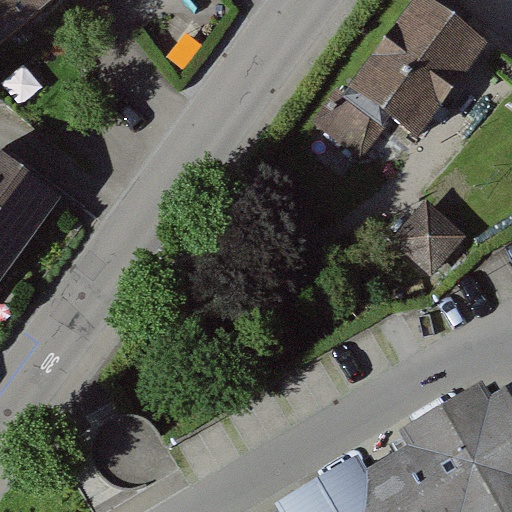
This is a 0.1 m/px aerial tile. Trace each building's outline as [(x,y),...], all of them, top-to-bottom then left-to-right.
[(0,0),(0,28),(21,55),(88,0),(0,0)] [(485,50),(422,1),(346,101),(326,86),(294,127),(343,165),(381,117),(414,142),(485,50)] [(7,171),(0,165),(0,270),(60,191),(17,158),(7,171)] [(473,239),(432,205),(397,248),(437,281),(473,239)] [(511,511),(511,414),(506,402),(492,410),(483,393),(410,433),(419,450),(306,511),(511,511)] [(180,450),(150,406),(93,445),(123,489),(180,450)]
